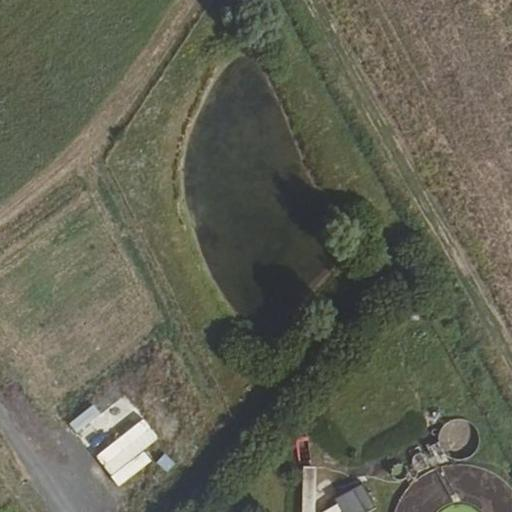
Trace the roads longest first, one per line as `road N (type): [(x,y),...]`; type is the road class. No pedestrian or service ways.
road 1 (track): [(298,0),(511,369)]
road 2 (track): [(313,511),(314,504),(422,441)]
road 3 (track): [(67,511),(0,410)]
